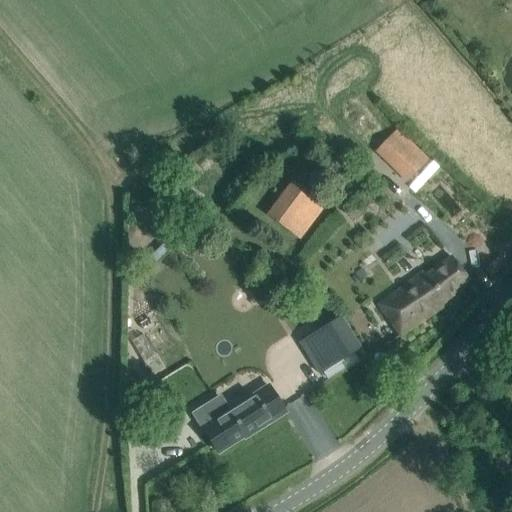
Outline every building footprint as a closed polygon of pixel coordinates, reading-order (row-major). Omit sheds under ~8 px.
[(405,183),(430,160),(400,126),(374,149),(405,183)] [(294,183),(270,214),(287,228),(312,196),(294,183)] [(186,185),(173,206),(196,221),(205,207),(200,204),(204,196),(186,185)] [(377,303),(389,320),(400,336),(447,305),(444,301),(470,283),(452,256),(429,272),(427,269),(377,303)] [(127,293),(155,354),(176,345),(148,284),(127,293)] [(332,321),(300,341),(315,365),(320,374),(361,348),(356,340),(341,316),(332,321)] [(221,396),(194,413),(213,443),(220,454),(245,438),(286,412),(283,408),(275,395),(268,385),(230,410),(221,396)]
